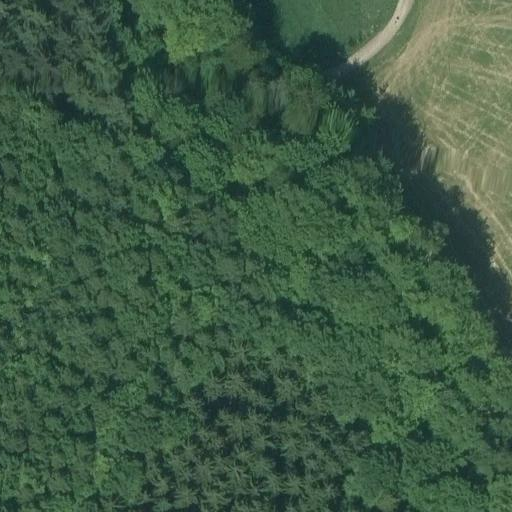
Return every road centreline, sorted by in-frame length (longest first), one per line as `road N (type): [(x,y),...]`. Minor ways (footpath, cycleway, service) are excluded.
road 1 (track): [(301,91),(511,371)]
road 2 (track): [(449,511),(424,434),(363,352),(268,282)]
road 3 (track): [(79,511),(119,456),(197,382),(268,282)]
road 4 (track): [(200,204),(246,139),(301,91)]
road 5 (track): [(301,91),(374,40),(402,0)]
